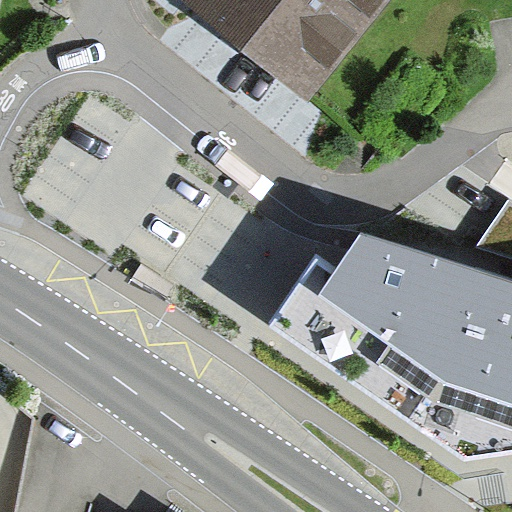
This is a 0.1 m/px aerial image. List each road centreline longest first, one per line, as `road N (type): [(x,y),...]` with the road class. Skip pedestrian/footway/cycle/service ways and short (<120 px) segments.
road 1 (secondary): [(319,511),(0,293)]
road 2 (residential): [(304,198),(121,30)]
road 3 (residential): [(0,119),(15,87),(61,54),(121,30)]
